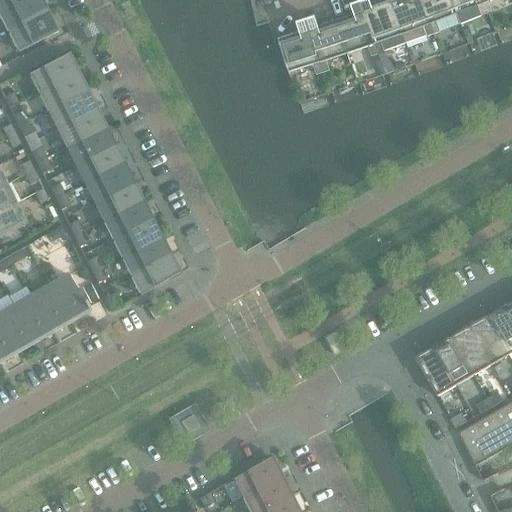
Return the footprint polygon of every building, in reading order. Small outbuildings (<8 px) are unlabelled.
[(0,0),(0,16),(32,0),(0,0)] [(0,17),(9,35),(47,16),(39,0),(32,0),(0,16),(0,17)] [(405,45),(390,4),(372,10),(368,0),(363,0),(359,2),(378,56),(383,54),(383,53),(405,45)] [(433,36),(419,0),(401,0),(390,4),(405,45),(425,38),(425,39),(432,37),(433,36)] [(457,18),(449,0),(419,0),(433,36),(461,25),(458,17),(457,18)] [(487,15),(481,0),(449,0),(457,18),(458,17),(476,9),(480,18),(486,15),(487,15)] [(481,0),(487,15),(493,13),(489,4),(499,0),(481,0)] [(378,56),(359,2),(350,5),(354,17),(336,23),(348,56),(367,50),(370,59),(377,56),(378,56)] [(45,40),(57,34),(47,16),(9,35),(18,54),(45,40)] [(348,56),(336,23),(318,28),(314,17),(305,20),(323,74),(328,73),(325,64),(346,57),(348,56)] [(323,74),(305,20),(296,23),(300,34),(276,42),(287,77),(312,68),(315,77),(321,75),(323,74)] [(39,94),(78,75),(68,56),(57,62),(29,76),(39,94)] [(48,113),(87,93),(78,75),(39,94),(48,113)] [(57,131),(96,112),(87,93),(48,113),(57,131)] [(19,105),(14,94),(4,99),(9,110),(19,105)] [(28,123),(23,112),(13,117),(18,128),(28,123)] [(66,149),(105,130),(96,112),(57,131),(66,149)] [(34,134),(28,123),(18,128),(24,139),(34,134)] [(15,136),(10,126),(2,130),(7,140),(15,136)] [(76,167),(114,148),(105,130),(66,149),(76,167)] [(21,146),(15,136),(7,140),(12,150),(21,146)] [(47,159),(41,148),(31,153),(37,164),(47,159)] [(85,186),(123,166),(114,148),(76,167),(85,186)] [(52,170),(47,159),(37,164),(42,175),(52,170)] [(34,172),(29,162),(21,166),(26,176),(34,172)] [(94,204),(133,185),(123,166),(85,186),(94,204)] [(39,182),(34,172),(26,176),(31,186),(39,182)] [(65,196),(59,185),(50,190),(55,201),(65,196)] [(103,222),(142,203),(133,185),(94,204),(103,222)] [(0,213),(14,206),(4,187),(0,189),(0,213)] [(48,201),(43,190),(35,195),(40,205),(48,201)] [(70,207),(65,196),(55,201),(61,212),(70,207)] [(112,240),(151,221),(142,203),(103,222),(112,240)] [(0,236),(23,225),(14,206),(0,213),(0,236)] [(122,259),(160,240),(151,221),(112,240),(122,259)] [(83,233),(78,222),(68,227),(73,237),(83,233)] [(66,236),(61,227),(48,235),(52,244),(66,236)] [(89,243),(83,233),(73,237),(79,248),(89,243)] [(131,277),(170,258),(160,240),(122,259),(131,277)] [(27,258),(22,250),(8,258),(13,266),(27,258)] [(0,273),(13,266),(8,258),(0,262),(0,273)] [(102,269),(96,258),(86,263),(92,274),(102,269)] [(141,297),(179,275),(178,274),(170,258),(131,277),(141,297)] [(107,280),(102,269),(92,274),(97,285),(107,280)] [(83,304),(67,276),(49,286),(70,323),(76,320),(76,321),(89,314),(87,311),(88,311),(84,304),(83,304)] [(98,301),(90,285),(82,289),(90,305),(98,301)] [(71,324),(70,323),(49,286),(32,296),(52,333),(58,330),(58,331),(71,324)] [(121,308),(115,295),(105,300),(112,314),(121,308)] [(53,334),(52,333),(32,296),(14,307),(35,344),(40,340),(41,341),(53,334)] [(35,344),(14,307),(0,314),(0,323),(17,354),(23,351),(35,344)] [(511,355),(511,321),(505,309),(487,319),(509,357),(511,355)] [(509,357),(487,319),(469,329),(491,367),(509,357)] [(17,354),(0,323),(0,363),(5,361),(18,354),(17,354)] [(491,367),(469,329),(452,340),(473,378),(473,377),(491,367)] [(336,334),(326,339),(335,356),(346,350),(336,334)] [(473,378),(452,340),(433,350),(455,388),(456,387),(473,378)] [(455,388),(433,350),(415,360),(437,398),(455,388)] [(503,403),(498,394),(487,401),(492,409),(503,403)] [(492,409),(487,401),(476,407),(481,415),(492,409)] [(511,404),(460,434),(459,435),(459,436),(475,468),(511,447),(511,449),(511,404)] [(209,432),(194,406),(169,421),(183,446),(209,432)] [(466,423),(461,415),(450,421),(455,430),(466,423)] [(281,480),(272,462),(273,462),(271,459),(233,480),(243,499),(281,480)] [(249,511),(262,511),(290,498),(281,480),(243,499),(249,511)] [(215,503),(210,494),(199,500),(204,509),(215,503)] [(297,511),(290,498),(262,511),(297,511)]
